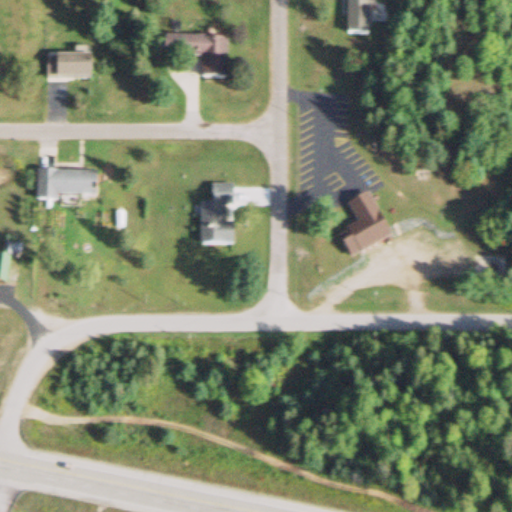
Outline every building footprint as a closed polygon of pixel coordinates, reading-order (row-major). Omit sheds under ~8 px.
[(351,0),(352,38),(375,38),(374,0),(351,0)] [(231,40),(170,40),(170,60),(204,60),(204,81),(231,81),(231,40)] [(98,82),(98,58),(49,58),(49,82),(98,82)] [(40,200),(103,201),(103,173),(40,173),(40,200)] [(215,247),(238,246),(238,227),(229,227),(229,208),(238,208),(237,187),(214,188),(215,247)] [(363,226),(345,234),(357,260),(398,241),(377,195),(354,206),(363,226)] [(24,245),(8,244),(7,257),(24,258),(24,245)] [(0,266),(0,285),(12,286),(12,259),(0,259),(0,266)]
